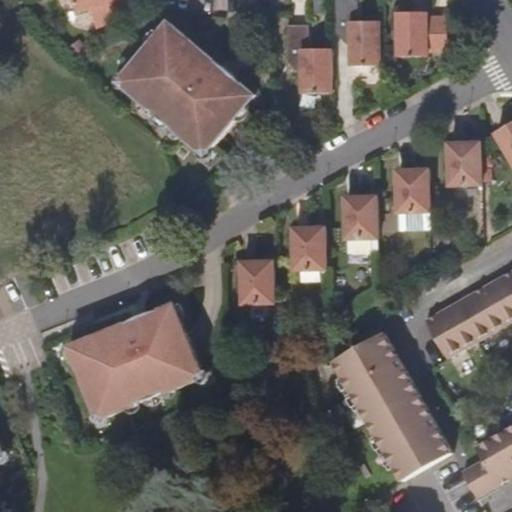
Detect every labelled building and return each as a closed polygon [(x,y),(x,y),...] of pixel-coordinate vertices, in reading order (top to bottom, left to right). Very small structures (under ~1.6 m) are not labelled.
[(75,0),(79,7),(90,4),(98,22),(138,6),(135,0),(75,0)] [(380,62),(379,19),(352,18),(352,0),(334,0),(334,30),(349,45),(350,58),(350,63),(380,62)] [(447,50),(446,16),(427,16),(427,12),(397,11),(398,55),(427,55),(427,49),(447,50)] [(256,88),(236,71),(231,77),(220,68),(224,63),(169,20),(149,45),(148,44),(124,73),(124,86),(141,99),(142,96),(187,132),(185,134),(201,146),(215,145),(239,115),(237,114),(256,88)] [(332,90),(331,47),(304,47),(303,23),(286,24),(287,60),(301,72),(301,92),(332,90)] [(227,60),(224,63),(220,68),(231,77),(236,71),(237,69),(227,60)] [(511,121),(496,130),(511,158),(511,121)] [(483,182),(482,140),(449,141),(450,183),(483,182)] [(431,208),(430,166),(399,167),(399,209),(431,208)] [(379,236),(377,194),(345,195),(347,238),(379,236)] [(179,212),(188,227),(201,218),(192,203),(179,212)] [(188,227),(179,212),(177,214),(185,228),(188,227)] [(328,267),(326,226),(294,227),(295,269),(328,267)] [(276,302),(275,260),(243,261),(244,304),(276,302)] [(511,269),(485,286),(427,320),(449,358),(511,321),(511,269)] [(138,320),(136,315),(70,342),(82,371),(79,373),(93,406),(107,412),(125,405),(124,402),(177,381),(179,383),(196,377),(201,362),(187,329),(185,330),(173,299),(149,309),(151,315),(138,320)] [(149,309),(136,315),(138,320),(151,315),(149,309)] [(386,335),(336,365),(404,482),(455,452),(386,335)] [(511,422),(473,445),(480,457),(461,470),(475,495),(511,473),(511,422)] [(0,457),(2,460),(7,460),(8,456),(8,452),(3,443),(0,436),(0,457)]
